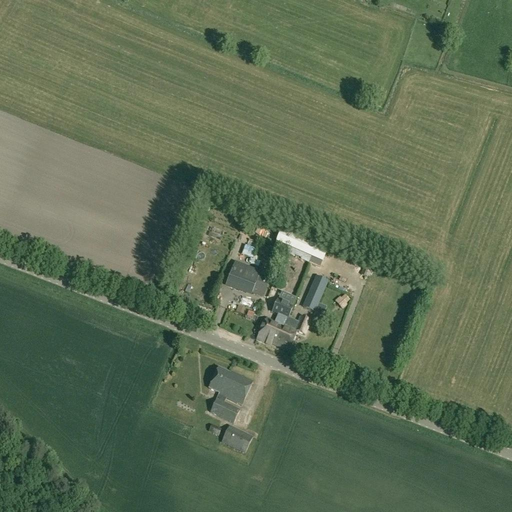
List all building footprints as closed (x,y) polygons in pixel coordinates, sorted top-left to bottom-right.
[(255,224),(251,233),(258,236),(263,227),(255,224)] [(293,238),(289,249),(322,262),(327,252),(293,238)] [(271,277),(235,263),(228,283),(263,297),(271,277)] [(315,313),(326,288),(327,285),(316,280),(303,308),(315,313)] [(299,317),(297,323),(287,319),(292,308),(277,302),(273,313),(280,316),(277,323),(266,319),(257,340),(267,344),(267,342),(289,351),(297,333),(305,336),(311,322),(299,317)] [(244,316),(247,311),(239,308),(237,313),(244,316)] [(247,319),(252,322),(255,315),(249,313),(247,319)] [(218,369),(209,390),(219,395),(210,414),(234,425),(240,411),(225,405),(228,400),(242,406),(253,383),(230,373),(229,374),(218,369)] [(221,430),(212,426),(209,433),(218,437),(221,430)] [(245,454),(253,438),(230,427),(222,443),(245,454)]
